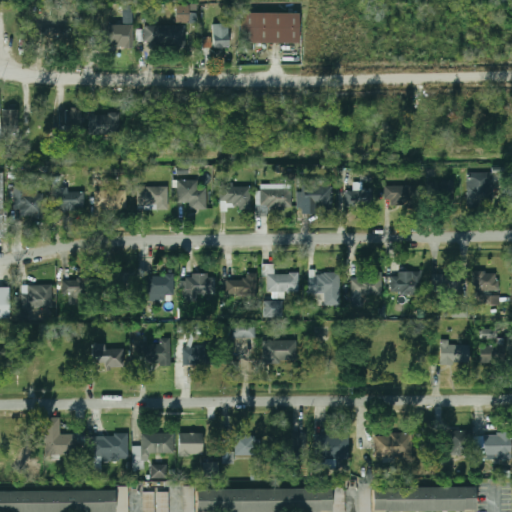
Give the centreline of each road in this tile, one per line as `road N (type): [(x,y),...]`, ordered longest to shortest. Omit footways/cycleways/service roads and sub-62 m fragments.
road 1 (residential): [(511,234),(104,240),(0,258)]
road 2 (residential): [(0,66),(59,77),(511,74)]
road 3 (residential): [(0,403),(511,399)]
